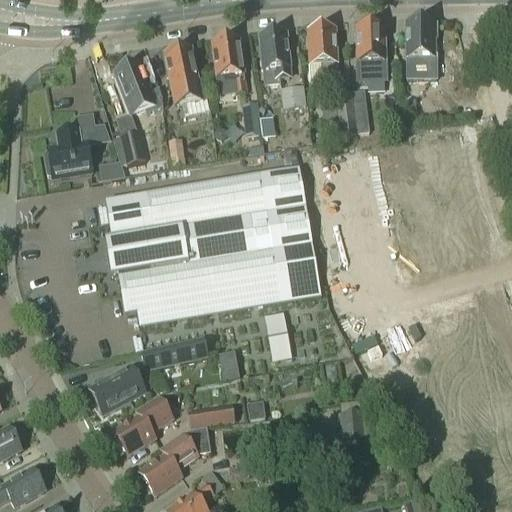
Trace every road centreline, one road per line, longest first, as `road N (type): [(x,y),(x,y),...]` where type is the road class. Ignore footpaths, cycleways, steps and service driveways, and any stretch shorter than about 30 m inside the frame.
road 1 (secondary): [(263,0),(73,21),(0,17)]
road 2 (residential): [(113,511),(0,314)]
